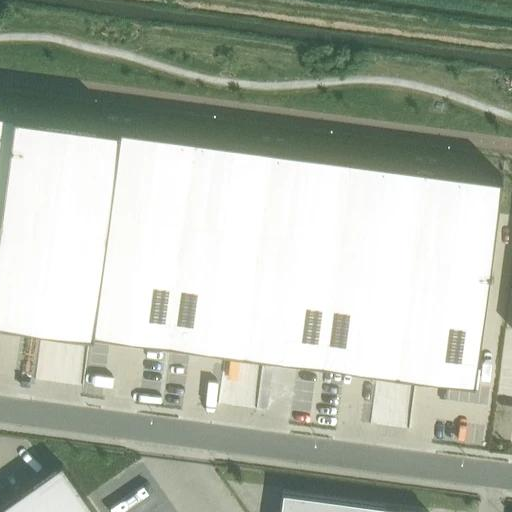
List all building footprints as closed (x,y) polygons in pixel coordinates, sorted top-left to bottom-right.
[(0,316),(43,322),(44,323),(90,329),(91,329),(93,329),(120,125),(0,108),(0,316)] [(120,125),(93,329),(137,335),(136,336),(169,341),(196,135),(120,125)] [(196,135),(169,341),(202,345),(202,344),(226,347),(227,347),(229,327),(248,330),(273,145),(196,135)] [(273,145),(248,330),(267,332),(264,352),(265,352),(289,355),(289,357),(321,361),(349,155),(273,145)] [(349,155),(321,361),(354,365),(354,364),(378,367),(379,367),(381,348),(400,350),(425,165),(349,155)] [(425,165),(400,350),(419,353),(417,372),(441,375),(441,377),(475,381),(477,363),(502,175),(425,165)] [(97,511),(62,463),(0,506),(0,511),(97,511)] [(429,511),(430,511),(400,508),(400,507),(284,491),(281,511),(429,511)]
